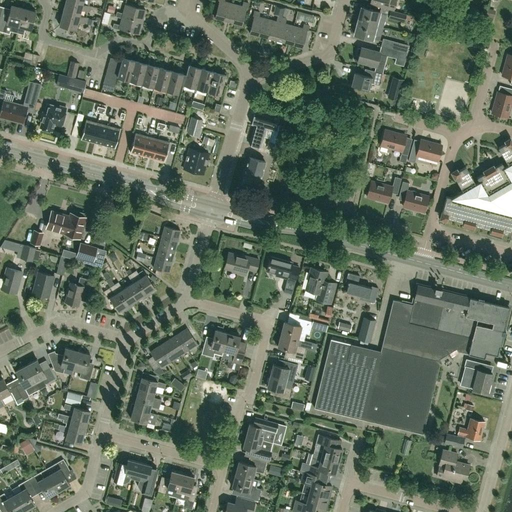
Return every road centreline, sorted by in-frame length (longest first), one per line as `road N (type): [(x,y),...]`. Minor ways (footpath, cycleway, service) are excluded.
road 1 (residential): [(223,466),(267,326),(191,295)]
road 2 (tertiary): [(135,187),(0,150)]
road 3 (residential): [(214,204),(252,74)]
road 4 (residential): [(252,74),(327,54),(346,0)]
road 5 (residential): [(0,352),(59,323),(125,341)]
road 6 (residential): [(223,466),(101,434)]
